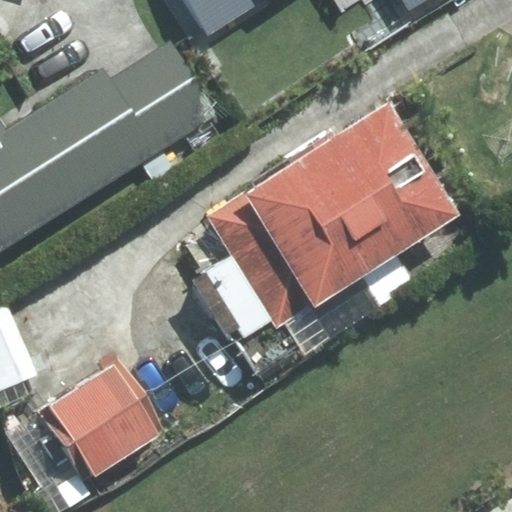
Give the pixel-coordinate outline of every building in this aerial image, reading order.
[(252,11),(245,0),(166,0),(196,46),(252,11)] [(269,0),(245,0),(252,11),(269,0)] [(93,76),(0,132),(0,253),(205,126),(163,48),(128,68),(96,86),(93,76)] [(437,221),(359,108),(185,220),(259,336),(437,221)] [(0,390),(25,379),(0,331),(0,390)] [(136,440),(90,369),(23,412),(69,483),(136,440)]
